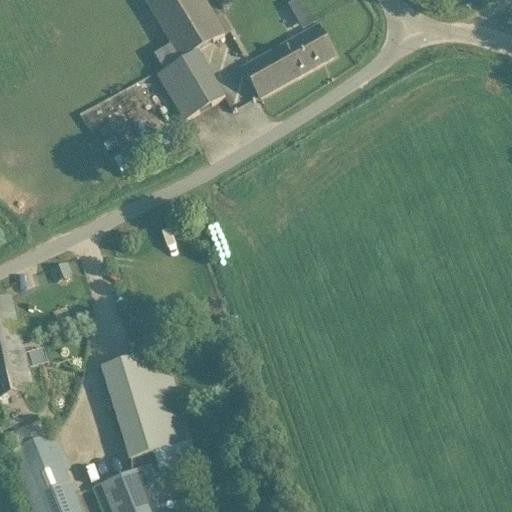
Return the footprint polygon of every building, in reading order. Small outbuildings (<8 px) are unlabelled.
[(202,0),(153,0),(146,5),(147,5),(171,46),(154,56),(164,72),(164,74),(157,78),(184,124),(225,100),(197,54),(225,37),(215,20),(202,0)] [(260,100),(335,58),(319,29),(244,71),(260,100)] [(68,264),(49,271),(54,284),(73,277),(68,264)] [(0,402),(35,394),(12,298),(0,300),(0,402)] [(130,463),(191,445),(164,352),(102,370),(130,463)] [(20,446),(46,435),(40,422),(14,433),(20,446)] [(31,511),(80,511),(58,455),(64,453),(57,435),(9,455),(31,511)] [(162,483),(155,465),(92,491),(100,511),(167,511),(157,486),(162,483)]
